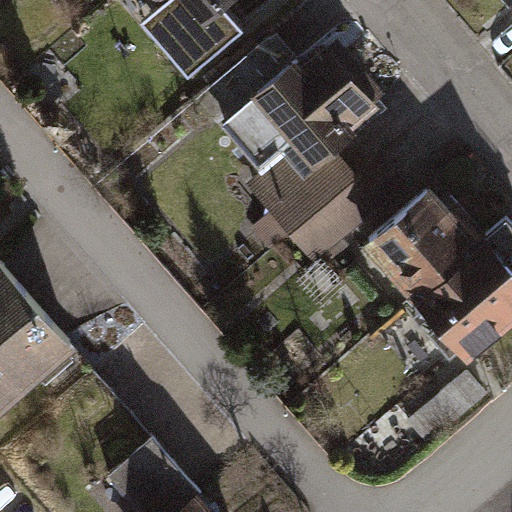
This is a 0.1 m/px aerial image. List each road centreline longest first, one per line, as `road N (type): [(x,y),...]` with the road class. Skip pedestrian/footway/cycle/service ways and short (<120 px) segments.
road 1 (residential): [(0,116),(345,511)]
road 2 (residential): [(393,0),(511,138)]
road 3 (residential): [(416,511),(511,428)]
